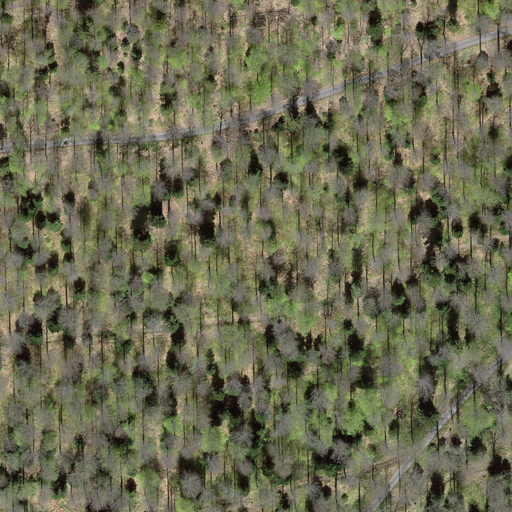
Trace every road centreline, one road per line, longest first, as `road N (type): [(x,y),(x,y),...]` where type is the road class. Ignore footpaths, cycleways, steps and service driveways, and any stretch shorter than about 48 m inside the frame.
road 1 (unclassified): [(0,149),(224,124),(511,28)]
road 2 (track): [(511,235),(309,308),(205,325),(0,339)]
road 3 (track): [(157,511),(282,489),(418,450)]
road 4 (unclassified): [(511,352),(366,511)]
road 5 (track): [(380,511),(511,458)]
